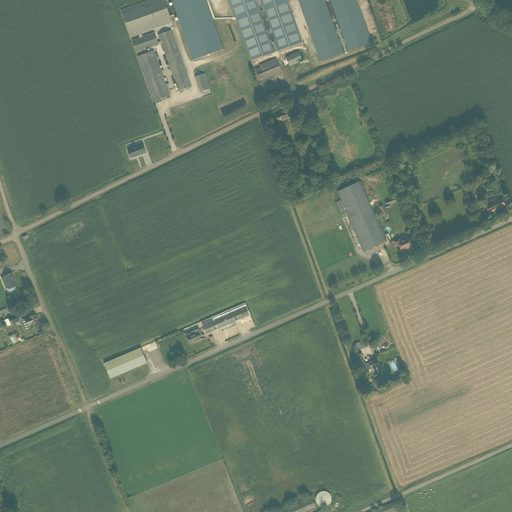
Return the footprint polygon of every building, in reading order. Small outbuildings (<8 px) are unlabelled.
[(167,9),(163,0),(150,0),(121,11),(131,37),(138,35),(140,38),(143,37),(142,33),(172,23),(169,15),(167,9)] [(170,0),(173,7),(167,9),(169,14),(169,15),(170,17),(176,14),(192,60),(224,49),(206,0),(170,0)] [(228,0),(251,61),(302,43),(286,0),(228,0)] [(356,0),(297,0),(320,62),(372,43),(356,0)] [(158,42),(158,45),(162,44),(179,91),(191,87),(171,31),(159,35),(161,41),(158,42)] [(143,37),(140,38),(132,41),(136,53),(143,51),(144,54),(147,53),(146,50),(158,45),(155,33),(143,37)] [(154,51),(138,57),(154,102),(170,96),(167,88),(170,87),(169,84),(166,85),(154,51)] [(299,52),(286,57),(290,66),(303,61),(299,52)] [(256,70),(260,79),(280,71),(275,59),(260,66),(261,70),(260,71),(259,69),(256,70)] [(195,77),(201,92),(210,89),(205,74),(195,77)] [(310,112),(311,116),(316,114),(311,102),(305,105),(308,112),(310,112)] [(276,115),(279,123),(296,116),(293,108),(276,115)] [(128,151),(131,159),(146,153),(143,145),(128,151)] [(341,200),(335,203),(340,214),(346,212),(364,252),(387,241),(386,239),(385,239),(360,182),(337,192),(341,200)] [(477,191),(476,192),(473,193),(471,194),(474,201),(480,198),(478,193),(477,191)] [(486,207),(489,214),(505,206),(502,200),(499,201),(497,198),(490,201),(492,204),(486,207)] [(383,206),(379,207),(380,208),(381,212),(385,219),(388,218),(383,206)] [(398,240),(394,242),(395,245),(398,244),(399,245),(402,252),(412,247),(411,246),(412,245),(411,242),(410,243),(409,239),(401,243),(401,241),(400,240),(398,240)] [(4,277),(1,278),(6,290),(7,292),(9,293),(15,290),(15,289),(14,287),(17,286),(11,273),(4,277)] [(245,303),(201,322),(206,334),(250,315),(245,303)] [(8,319),(3,321),(5,327),(10,325),(10,326),(22,321),(19,314),(8,319)] [(25,319),(28,326),(38,322),(35,315),(25,319)] [(187,337),(190,344),(201,340),(199,334),(200,334),(201,334),(199,329),(190,332),(191,335),(187,337)] [(15,334),(9,337),(12,345),(18,343),(15,334)] [(355,344),(349,346),(350,350),(358,371),(366,369),(366,370),(368,370),(371,369),(379,366),(377,360),(369,363),(365,364),(361,354),(359,355),(356,348),(355,344)] [(147,363),(141,348),(104,364),(110,379),(147,363)] [(323,507),(325,507),(327,507),(329,505),(330,504),(331,502),(331,500),(331,498),(331,496),(330,495),(329,493),(327,492),(325,492),(324,491),(322,492),(320,493),(318,494),(317,495),(316,497),(316,499),(316,501),(317,504),(319,506),(321,507),(323,507)] [(279,511),(310,511),(316,509),(311,497),(306,499),(307,501),(279,511)] [(396,511),(399,511),(395,501),(371,511),(396,511)]
